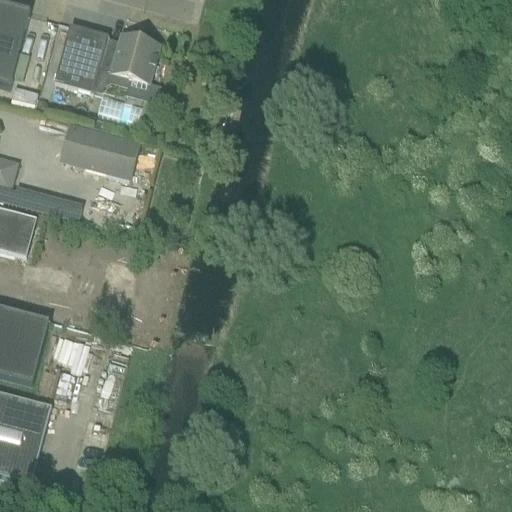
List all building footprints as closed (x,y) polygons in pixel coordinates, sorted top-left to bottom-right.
[(0,91),(9,94),(24,36),(29,17),(0,9),(0,91)] [(92,100),(99,75),(111,79),(110,80),(149,91),(159,52),(121,42),(119,48),(108,45),(108,43),(70,32),(54,90),(92,100)] [(17,89),(40,95),(45,72),(22,67),(17,89)] [(130,185),(139,151),(69,132),(60,166),(130,185)] [(0,209),(2,210),(6,194),(9,195),(16,170),(0,165),(0,209)] [(38,219),(44,196),(23,191),(17,213),(38,219)] [(0,256),(26,264),(36,225),(0,215),(0,256)] [(111,266),(101,305),(127,312),(137,273),(128,271),(111,266)] [(49,328),(0,314),(0,383),(32,392),(49,328)] [(51,414),(0,400),(0,480),(31,489),(51,414)]
